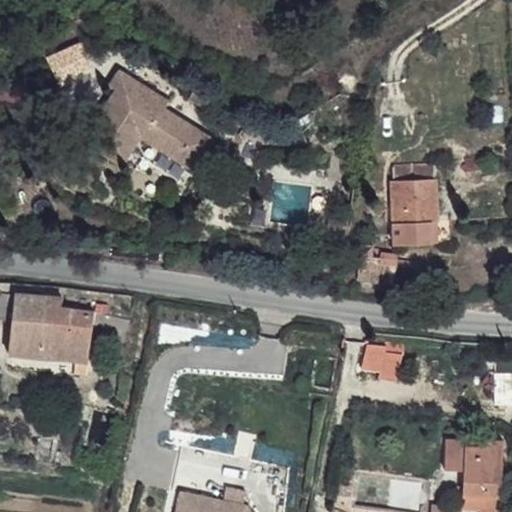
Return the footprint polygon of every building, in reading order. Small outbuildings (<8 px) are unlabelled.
[(121,169),(137,142),(190,174),(210,143),(159,112),(165,105),(114,74),(105,87),(114,91),(81,144),(121,169)] [(435,167),(394,169),(395,184),(392,184),(394,209),(415,208),(416,225),(439,224),(437,182),(434,183),(435,167)] [(415,208),(394,209),(394,227),(416,225),(415,208)] [(352,223),(331,219),(328,243),(349,247),(352,223)] [(363,259),(360,283),(393,288),(396,280),(403,281),(404,266),(398,265),(397,269),(380,267),(382,262),(363,259)] [(23,298),(0,295),(0,320),(20,323),(23,298)] [(70,303),(23,298),(20,323),(17,355),(94,364),(97,323),(103,323),(104,315),(69,311),(70,303)] [(334,332),(307,328),(305,341),(304,353),(332,355),(334,332)] [(305,341),(293,341),(292,352),(304,353),(305,341)] [(511,388),(506,382),(495,382),(495,394),(511,411),(511,388)] [(62,429),(47,428),(46,439),(62,441),(62,429)] [(499,511),(502,452),(445,448),(444,476),(460,478),(458,511),(499,511)] [(253,511),(250,508),(183,494),(180,511),(253,511)]
